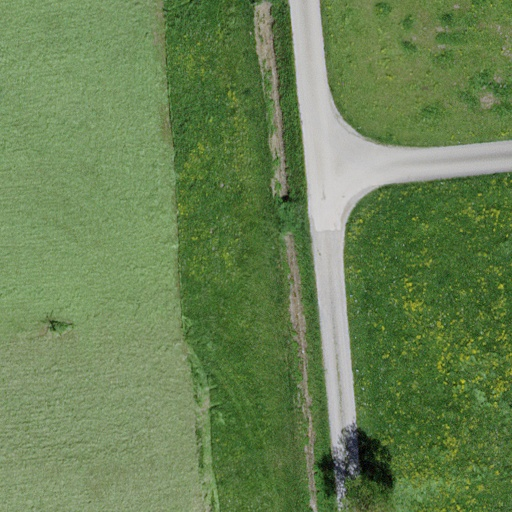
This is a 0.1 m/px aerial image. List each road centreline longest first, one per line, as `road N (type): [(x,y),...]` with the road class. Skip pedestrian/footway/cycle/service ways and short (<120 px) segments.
road 1 (track): [(344,198),(372,511)]
road 2 (track): [(325,0),(344,198)]
road 3 (track): [(511,180),(344,198)]
